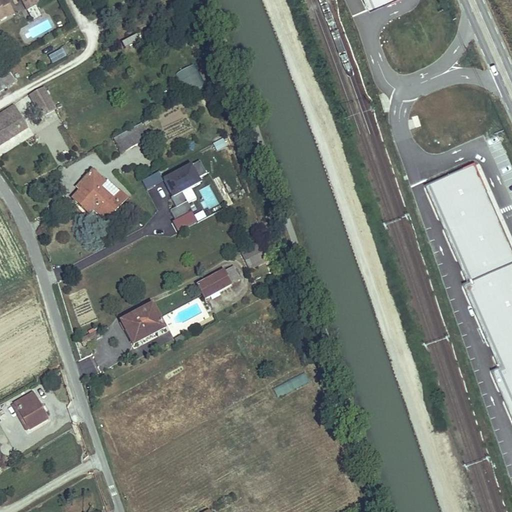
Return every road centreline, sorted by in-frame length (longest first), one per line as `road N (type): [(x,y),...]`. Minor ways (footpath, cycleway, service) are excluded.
road 1 (unclassified): [(121,511),(33,249),(0,184)]
road 2 (unknown): [(0,103),(87,54),(70,0)]
road 3 (unknown): [(44,284),(159,220)]
